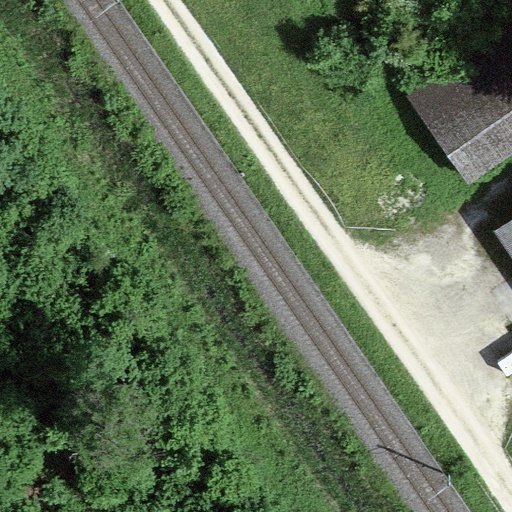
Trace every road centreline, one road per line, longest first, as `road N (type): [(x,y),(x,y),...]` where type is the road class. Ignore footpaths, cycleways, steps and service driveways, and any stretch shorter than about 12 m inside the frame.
road 1 (track): [(511,495),(166,0)]
road 2 (track): [(339,511),(0,21)]
